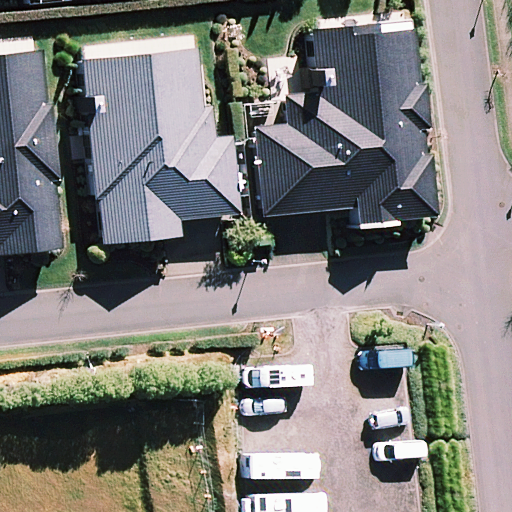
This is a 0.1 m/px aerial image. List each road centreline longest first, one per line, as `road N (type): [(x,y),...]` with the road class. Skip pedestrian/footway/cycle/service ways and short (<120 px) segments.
road 1 (residential): [(0,324),(494,276)]
road 2 (residential): [(488,224),(459,0)]
road 3 (residential): [(511,436),(494,276)]
